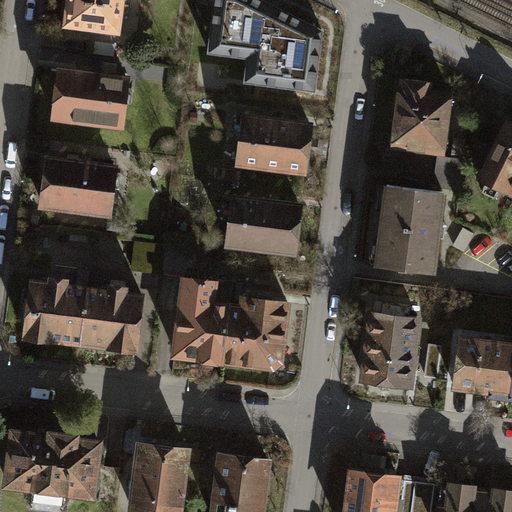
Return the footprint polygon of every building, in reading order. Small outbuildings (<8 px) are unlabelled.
[(68,0),(66,22),(117,29),(120,0),(68,0)] [(256,0),(215,0),(210,56),(256,60),(254,80),(316,87),(322,33),(256,0)] [(61,70),(55,116),(122,124),(128,78),(61,70)] [(402,80),(394,144),(444,150),(451,92),(429,90),(430,83),(402,80)] [(244,115),(237,160),(305,170),(311,124),(244,115)] [(511,123),(508,122),(482,175),(511,190),(511,123)] [(437,156),(434,186),(461,189),(464,159),(437,156)] [(49,158),(43,204),(111,213),(117,167),(49,158)] [(435,272),(445,193),(387,185),(377,264),(435,272)] [(234,197),(228,243),(295,251),(301,206),(234,197)] [(166,244),(164,267),(183,269),(186,238),(167,235),(166,244)] [(166,244),(137,241),(134,268),(163,271),(164,267),(166,244)] [(27,335),(79,342),(87,287),(66,285),(67,278),(50,276),(49,282),(34,280),(27,335)] [(176,354),(224,359),(231,304),(234,280),(214,277),(213,281),(185,278),(176,354)] [(79,342),(136,350),(143,294),(125,292),(126,286),(110,284),(109,290),(87,287),(79,342)] [(246,305),(231,304),(224,359),(273,365),(283,358),(289,300),(247,296),(246,305)] [(418,317),(373,312),(365,379),(410,384),(418,317)] [(511,392),(511,341),(509,341),(462,336),(456,386),(511,392)] [(13,429),(7,484),(93,494),(99,440),(76,437),(77,432),(51,429),(50,433),(13,429)] [(133,510),(151,511),(179,511),(187,448),(141,443),(133,510)] [(214,511),(261,511),(269,458),(223,452),(214,511)] [(393,511),(398,475),(352,469),(346,511),(393,511)] [(420,511),(424,482),(407,479),(402,511),(420,511)] [(442,484),(424,482),(420,511),(438,511),(442,488),(442,484)] [(450,489),(442,488),(438,511),(482,511),(485,488),(476,487),(476,485),(451,482),(450,489)] [(495,489),(485,488),(482,511),(511,511),(511,489),(495,488),(495,489)]
